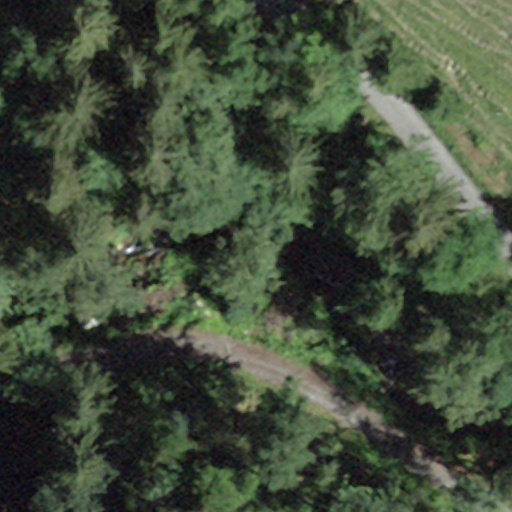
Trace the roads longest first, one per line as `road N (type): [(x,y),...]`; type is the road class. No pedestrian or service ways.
road 1 (track): [(0,381),(145,340),(205,342),(511,509)]
road 2 (unclassified): [(511,238),(404,115),(327,39),(271,0)]
